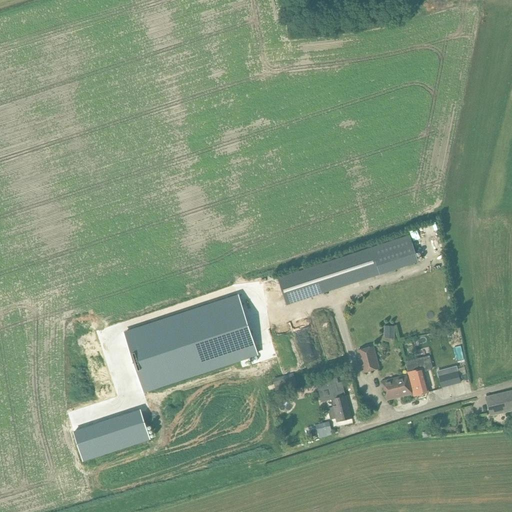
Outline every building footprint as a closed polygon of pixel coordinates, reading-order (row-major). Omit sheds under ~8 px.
[(419,262),(410,235),(278,278),(286,306),(419,262)] [(239,296),(124,334),(143,391),(257,354),(239,296)] [(384,326),(384,338),(395,339),(395,326),(384,326)] [(379,369),(373,346),(357,351),(363,373),(379,369)] [(429,356),(406,362),(407,367),(414,393),(415,393),(416,396),(428,392),(426,383),(423,371),(433,368),(430,358),(430,356),(429,356)] [(458,373),(446,376),(448,385),(461,382),(458,373)] [(293,374),(274,380),(275,384),(276,389),(277,392),(297,386),(293,374)] [(406,375),(382,381),(384,386),(385,390),(387,400),(411,394),(406,375)] [(318,388),(337,383),(336,376),(316,381),(318,388)] [(491,416),(511,410),(511,390),(486,397),(486,398),(489,406),(491,416)] [(333,407),(327,409),(330,420),(336,419),(337,423),(352,419),(348,403),(347,403),(345,396),(336,398),(335,399),(331,400),(333,407)] [(133,444),(150,439),(140,410),(124,416),(133,444)] [(331,429),(329,421),(315,425),(317,433),(331,429)]
